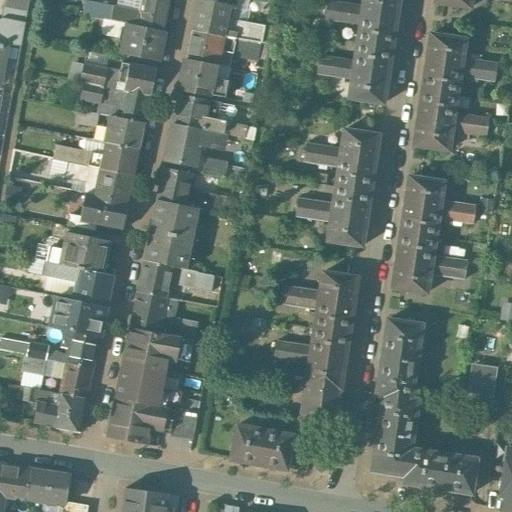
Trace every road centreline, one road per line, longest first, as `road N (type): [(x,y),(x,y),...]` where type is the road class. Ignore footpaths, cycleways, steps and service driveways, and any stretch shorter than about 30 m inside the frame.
road 1 (residential): [(416,0),(343,503)]
road 2 (residential): [(89,456),(184,0)]
road 3 (residential): [(114,460),(306,497)]
